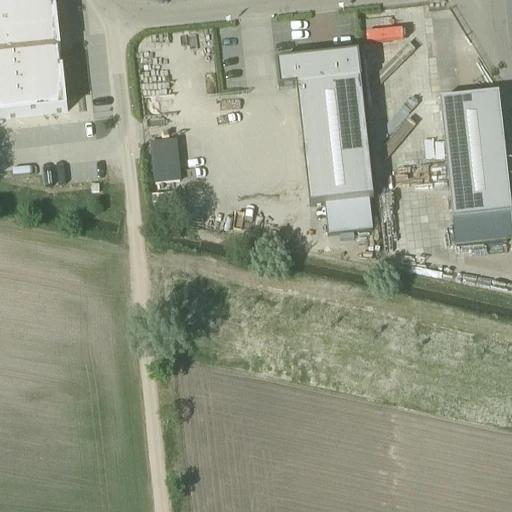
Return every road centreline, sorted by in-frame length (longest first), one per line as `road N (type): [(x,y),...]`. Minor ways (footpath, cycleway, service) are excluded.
road 1 (track): [(168,511),(136,212)]
road 2 (unclassified): [(123,17),(323,0)]
road 3 (unclassified): [(136,212),(116,42),(123,17)]
